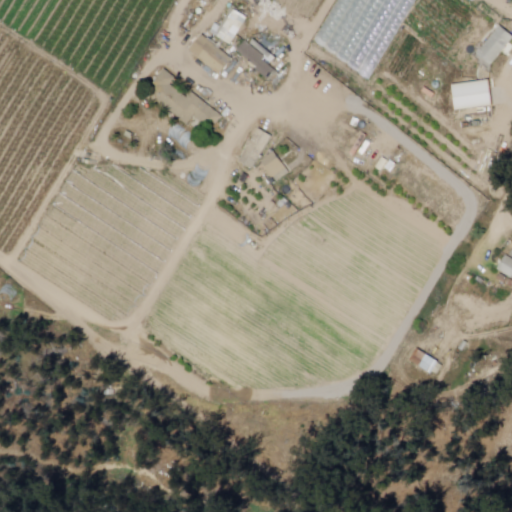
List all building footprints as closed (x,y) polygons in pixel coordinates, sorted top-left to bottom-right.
[(234,10),(247,18),(231,45),(217,37),(234,10)] [(478,55),(484,60),(481,63),(488,69),(502,53),(507,57),(511,51),(511,43),(511,42),(511,40),(511,36),(501,27),(484,47),(481,44),(477,48),(480,51),(478,55)] [(189,51),(220,76),(232,60),(201,35),(189,51)] [(245,40),(266,58),(263,62),(279,75),(273,82),(236,51),(245,40)] [(166,70),(175,78),(170,85),(187,97),(190,93),(223,117),(214,130),(195,116),(189,124),(158,102),(155,105),(145,98),(166,70)] [(453,87),(491,82),(495,105),(456,110),(453,87)] [(259,129),(272,137),(253,168),(240,160),(259,129)] [(274,153),(290,173),(277,183),(262,163),(274,153)] [(506,256),(511,259),(511,278),(497,270),(506,256)] [(418,351),(444,366),(439,375),(434,372),(432,375),(411,364),(418,351)]
